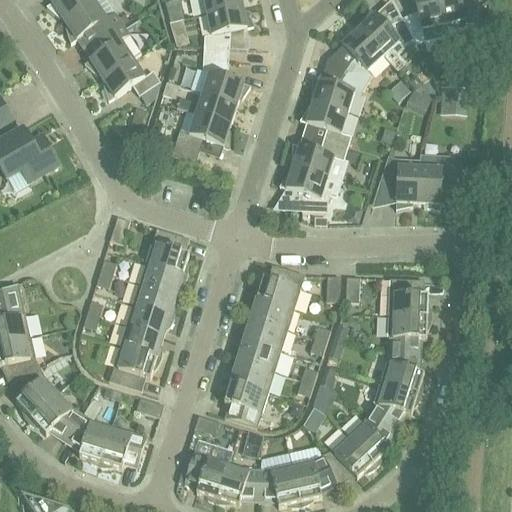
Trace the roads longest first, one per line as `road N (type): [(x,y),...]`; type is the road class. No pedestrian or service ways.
road 1 (residential): [(361,511),(384,498),(436,435),(465,243),(271,248),(239,240)]
road 2 (residential): [(239,240),(118,196),(0,8)]
road 3 (residential): [(155,498),(239,240)]
road 4 (residential): [(239,240),(296,34)]
road 5 (residential): [(155,498),(119,503),(96,496),(21,450),(0,422)]
